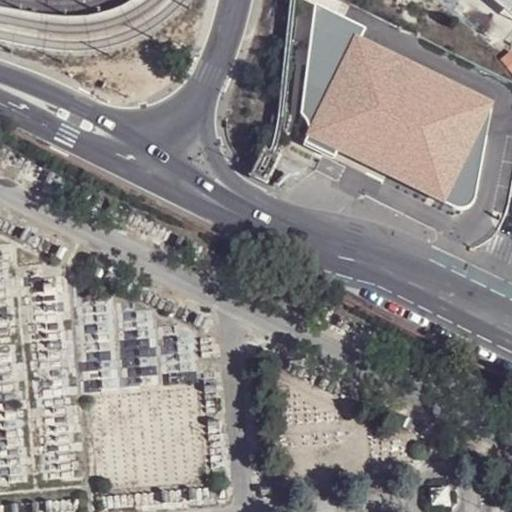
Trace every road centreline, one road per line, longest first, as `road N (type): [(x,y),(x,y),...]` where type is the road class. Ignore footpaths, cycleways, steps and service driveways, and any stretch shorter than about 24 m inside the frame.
road 1 (tertiary): [(320,245),(219,168),(206,122),(210,77)]
road 2 (secondary): [(320,245),(502,321)]
road 3 (secondary): [(163,146),(0,72)]
road 4 (secondary): [(0,105),(145,173)]
